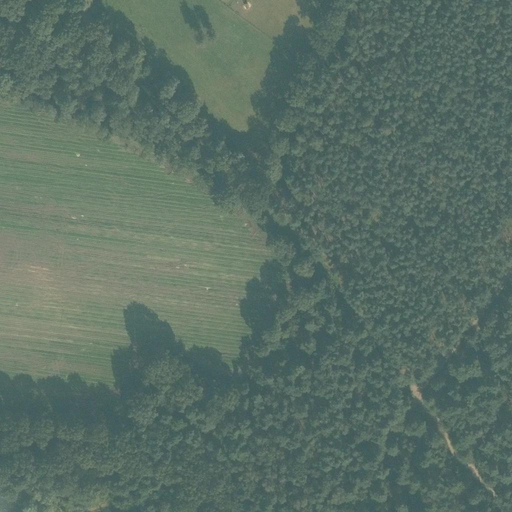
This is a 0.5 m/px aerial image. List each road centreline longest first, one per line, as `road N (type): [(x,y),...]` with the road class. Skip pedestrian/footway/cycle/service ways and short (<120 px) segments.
road 1 (track): [(338,286),(310,248),(56,0)]
road 2 (track): [(338,286),(511,22)]
road 3 (track): [(506,511),(417,392)]
road 4 (track): [(417,392),(338,286)]
road 5 (track): [(363,511),(417,392)]
